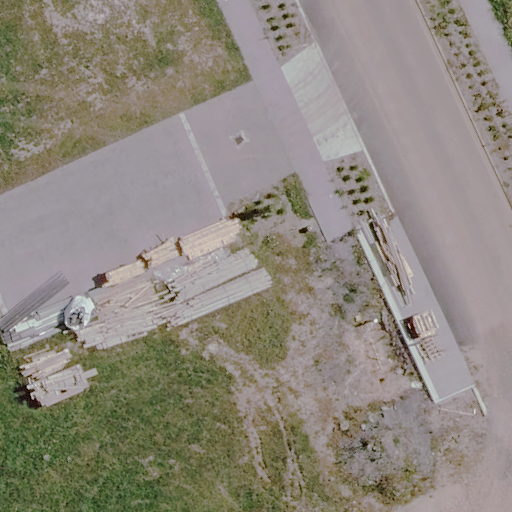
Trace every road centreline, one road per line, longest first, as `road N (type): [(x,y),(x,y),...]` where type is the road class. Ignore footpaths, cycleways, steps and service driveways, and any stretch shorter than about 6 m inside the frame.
road 1 (residential): [(0,254),(395,71)]
road 2 (residential): [(507,338),(395,71)]
